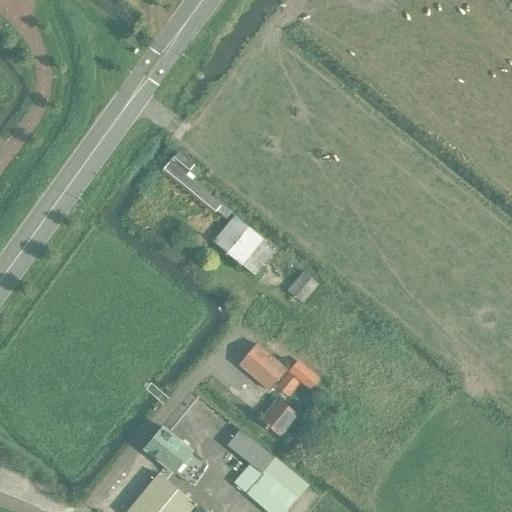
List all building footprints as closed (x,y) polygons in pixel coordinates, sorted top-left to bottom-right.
[(177,151),(168,163),(160,172),(173,182),(213,215),(216,212),(225,219),(231,212),(221,205),(191,181),(193,177),(194,178),(201,170),(177,151)] [(262,240),(234,216),(212,241),(240,264),(254,276),(276,251),(262,240)] [(289,292),(303,303),(319,284),(305,273),(289,292)] [(270,390),(288,370),(257,344),(240,365),(270,390)] [(288,372),(309,390),(319,378),(298,360),(288,372)] [(287,396),(298,383),(287,373),(276,386),(287,396)] [(279,399),(261,421),(281,437),(298,415),(279,399)] [(163,428),(145,450),(175,474),(192,451),(163,428)] [(267,511),(288,511),(310,486),(240,430),(227,446),(249,465),(233,484),(267,511)] [(190,511),(197,505),(159,474),(127,511),(190,511)]
